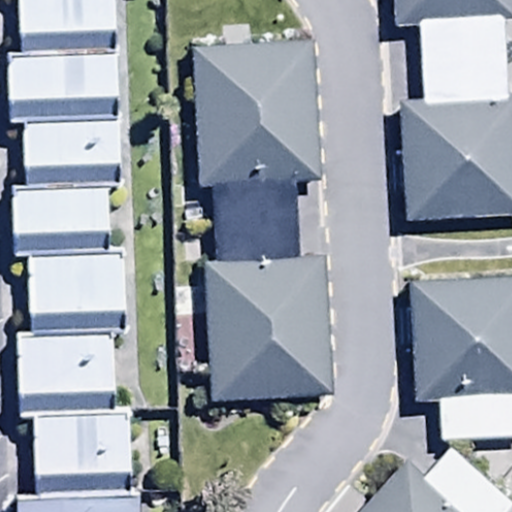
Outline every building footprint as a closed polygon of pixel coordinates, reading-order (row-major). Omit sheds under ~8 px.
[(113,0),(19,0),(21,49),(115,46),(113,0)] [(416,112),(392,113),(397,231),(511,226),(502,0),(384,0),(387,37),(413,36),(416,112)] [(312,44),(185,51),(193,199),(207,198),(210,268),(194,269),(201,412),(329,405),(322,266),(296,268),(292,191),(319,190),(312,44)] [(118,112),(115,46),(21,49),(7,50),(10,116),(24,116),(118,112)] [(120,178),(118,112),(24,116),(27,181),(105,179),(120,178)] [(108,249),(105,179),(27,181),(12,182),(15,252),(27,252),(108,249)] [(108,249),(27,252),(30,328),(109,325),(122,324),(120,248),(108,249)] [(511,280),(400,286),(407,417),(430,415),(431,448),(511,443),(511,280)] [(109,325),(30,328),(18,328),(21,408),(33,408),(112,405),(109,325)] [(112,405),(33,408),(36,488),(126,484),(123,404),(112,405)] [(505,511),(442,459),(420,486),(396,466),(357,511),(505,511)] [(134,511),(134,484),(126,484),(36,488),(15,488),(16,511),(134,511)]
